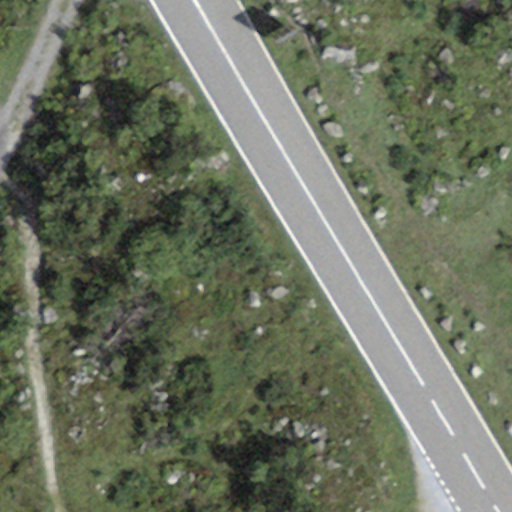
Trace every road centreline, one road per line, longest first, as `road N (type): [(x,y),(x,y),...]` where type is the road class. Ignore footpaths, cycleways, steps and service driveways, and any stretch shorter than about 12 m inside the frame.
road 1 (primary): [(498,511),(192,0)]
road 2 (track): [(68,0),(0,144)]
